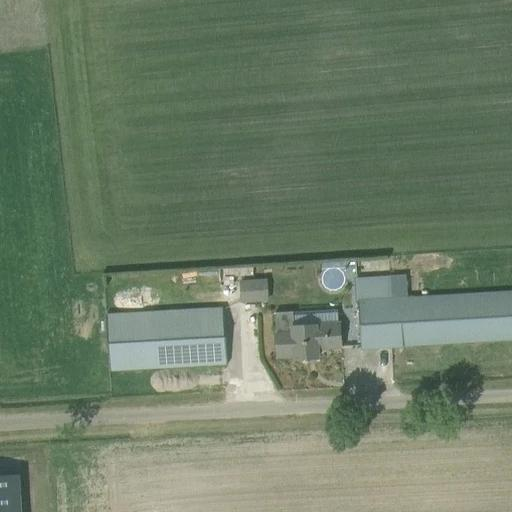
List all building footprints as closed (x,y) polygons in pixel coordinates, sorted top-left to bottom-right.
[(388,277),(353,279),(355,303),(358,303),(360,330),(361,349),(511,340),(511,292),(390,300),(388,277)] [(265,282),(242,283),(243,301),(266,300),(265,282)] [(107,315),(110,371),(228,364),(225,309),(107,315)] [(295,356),(295,360),(318,359),(317,349),(341,348),(340,322),(293,324),(293,313),(276,314),(277,356),(295,356)] [(22,511),(20,475),(0,475),(0,511),(22,511)]
